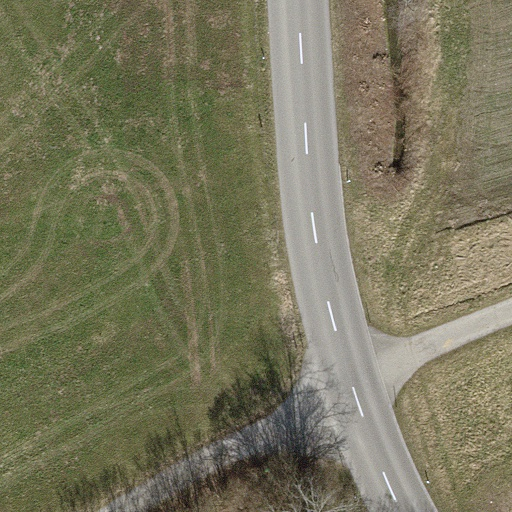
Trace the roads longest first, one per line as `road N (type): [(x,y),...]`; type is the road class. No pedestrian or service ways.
road 1 (tertiary): [(300,0),(314,217),(330,306),(402,511)]
road 2 (track): [(352,386),(120,511)]
road 3 (track): [(352,386),(511,311)]
